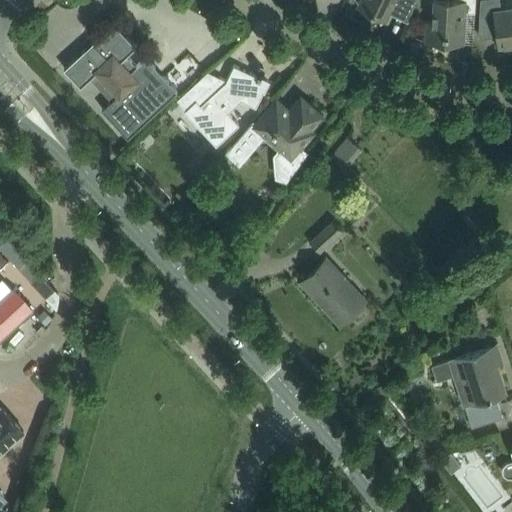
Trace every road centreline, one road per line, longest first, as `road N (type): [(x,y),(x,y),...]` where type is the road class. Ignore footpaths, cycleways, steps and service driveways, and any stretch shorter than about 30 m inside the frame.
road 1 (tertiary): [(297,404),(89,180)]
road 2 (residential): [(242,0),(387,75),(436,91),(511,92)]
road 3 (unclassified): [(89,180),(68,210),(66,320),(31,365),(0,375)]
road 4 (tertiary): [(390,511),(297,404)]
road 5 (tertiary): [(89,180),(0,84)]
road 6 (unclassified): [(236,511),(255,445),(297,404)]
